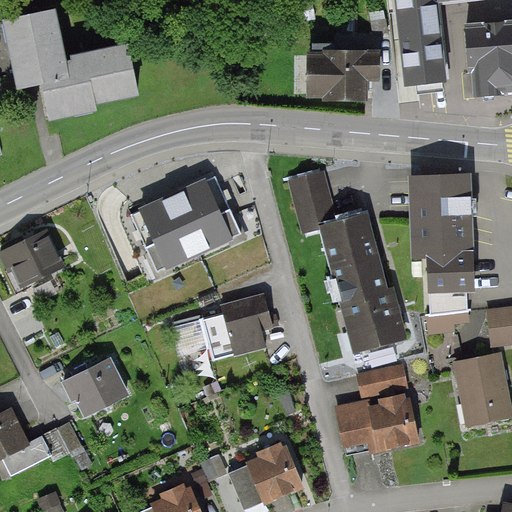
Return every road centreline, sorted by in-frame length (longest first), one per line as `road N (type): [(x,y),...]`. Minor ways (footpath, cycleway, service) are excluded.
road 1 (tertiary): [(0,209),(127,146),(215,125),(511,147)]
road 2 (residential): [(343,511),(511,487)]
